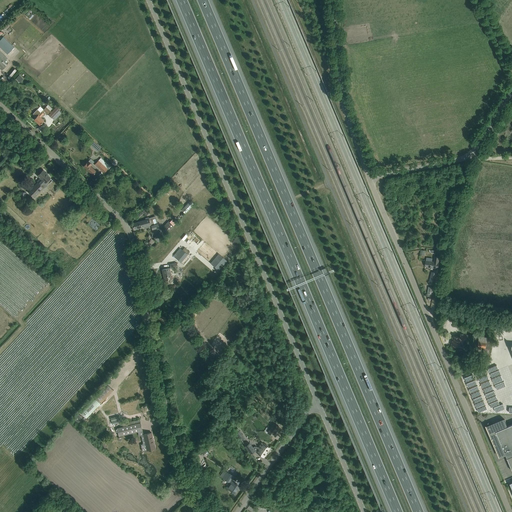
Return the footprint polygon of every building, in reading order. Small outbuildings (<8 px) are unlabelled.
[(0,67),(2,70),(7,64),(4,60),(0,56),(1,55),(4,57),(14,47),(3,36),(0,39),(0,67)] [(48,114),(50,111),(52,112),(49,115),(52,118),(60,109),(57,106),(54,110),(52,109),(52,108),(48,104),(43,109),(48,114)] [(36,117),(34,119),(40,125),(44,120),(40,117),(44,113),(42,111),(41,112),(37,109),(32,114),(36,117)] [(101,148),(93,141),(90,145),(98,151),(101,148)] [(90,150),(96,156),(99,153),(93,147),(90,150)] [(91,158),(83,166),(93,175),(96,171),(90,166),(94,161),(91,158)] [(101,158),(94,165),(104,173),(110,166),(101,158)] [(46,173),(43,170),(38,175),(42,180),(39,183),(37,182),(28,192),(34,197),(43,188),(44,189),(48,185),(45,182),(50,178),(46,173),(46,174),(46,173)] [(145,218),(145,220),(133,223),(135,229),(150,224),(150,226),(151,226),(152,229),(159,227),(158,224),(154,225),(151,216),(145,218)] [(182,250),(176,257),(181,262),(187,256),(182,250)] [(434,262),(426,260),(425,266),(438,268),(439,262),(439,257),(435,256),(434,262)] [(169,268),(162,269),(162,270),(163,270),(164,276),(164,280),(165,280),(166,283),(171,282),(170,279),(171,279),(169,268)] [(453,336),(452,345),(460,346),(460,343),(472,345),(472,341),(462,340),(463,334),(460,334),(459,337),(453,336)] [(479,336),(478,347),(484,348),(482,357),(487,358),(488,355),(489,355),(490,349),(492,338),(479,336)] [(114,390),(107,383),(94,397),(101,404),(114,390)] [(78,422),(82,418),(78,414),(74,418),(78,422)] [(125,423),(125,426),(117,428),(119,436),(138,431),(142,430),(140,420),(125,423)] [(505,451),(507,458),(511,455),(511,424),(508,426),(505,420),(487,427),(486,427),(498,454),(505,451)] [(273,424),(267,433),(273,437),(278,429),(280,427),(274,423),(273,424)] [(152,432),(143,434),(142,430),(138,431),(139,436),(141,435),(143,444),(141,444),(143,451),(155,448),(152,432)] [(240,430),(236,433),(243,444),(247,441),(240,430)] [(263,457),(269,447),(263,443),(262,445),(261,444),(258,448),(256,446),(254,446),(253,447),(249,443),(245,446),(251,454),(254,451),(263,457)] [(203,445),(198,452),(203,455),(208,448),(203,445)] [(224,470),(220,476),(230,483),(227,487),(234,493),(239,486),(230,480),(233,476),(224,470)]
